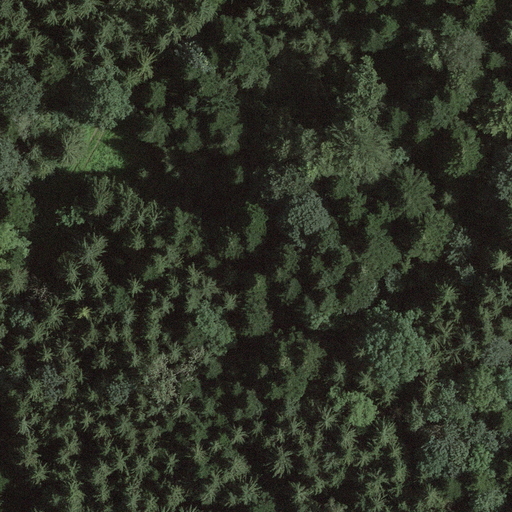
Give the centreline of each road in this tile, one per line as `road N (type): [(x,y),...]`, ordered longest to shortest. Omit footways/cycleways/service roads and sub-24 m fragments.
road 1 (track): [(225,0),(100,118),(9,328),(4,443),(29,481),(74,511)]
road 2 (track): [(27,0),(100,118)]
